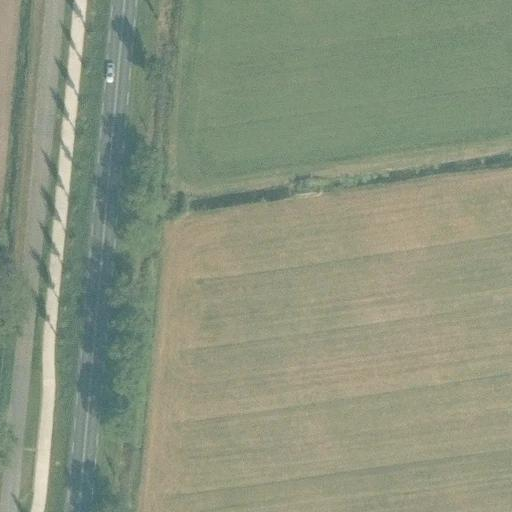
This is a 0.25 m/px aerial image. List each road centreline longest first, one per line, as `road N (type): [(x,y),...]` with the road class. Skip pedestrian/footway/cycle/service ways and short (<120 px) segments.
road 1 (unclassified): [(8,511),(55,0)]
road 2 (primary): [(78,511),(124,0)]
